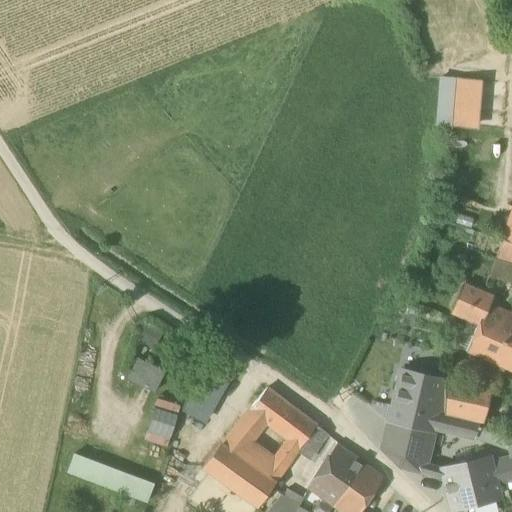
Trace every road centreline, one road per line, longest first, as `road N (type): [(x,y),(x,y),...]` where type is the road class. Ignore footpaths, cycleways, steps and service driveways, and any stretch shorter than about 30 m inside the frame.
road 1 (unclassified): [(55,233),(333,419),(427,511)]
road 2 (track): [(0,148),(55,233),(0,231)]
